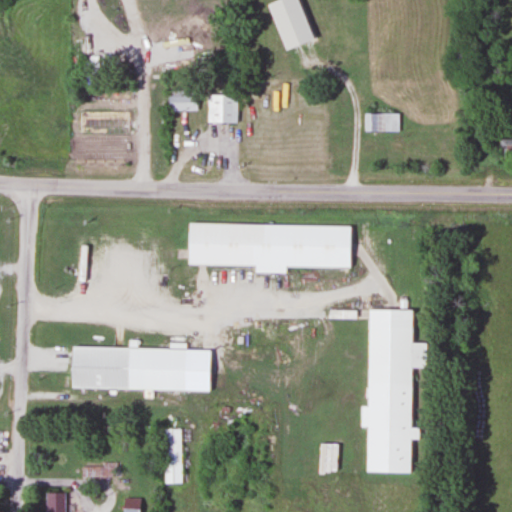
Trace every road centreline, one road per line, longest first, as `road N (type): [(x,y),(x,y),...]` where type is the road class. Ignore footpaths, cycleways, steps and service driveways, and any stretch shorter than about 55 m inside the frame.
road 1 (residential): [(511,194),(0,182)]
road 2 (residential): [(17,511),(32,184)]
